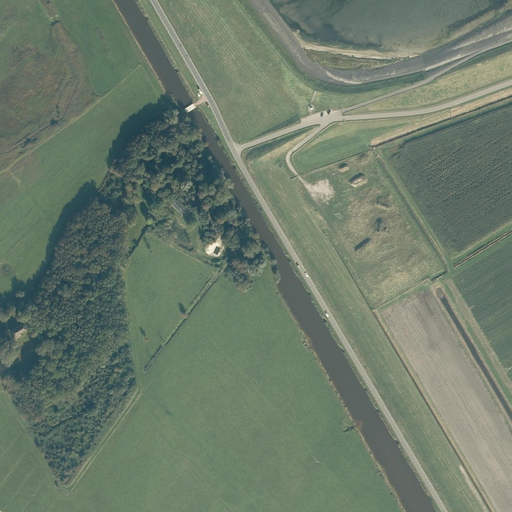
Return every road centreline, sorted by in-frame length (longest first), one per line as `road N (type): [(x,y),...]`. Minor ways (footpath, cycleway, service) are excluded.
road 1 (unclassified): [(444,511),(233,150)]
road 2 (unclassified): [(511,82),(424,111),(315,119),(233,150)]
road 3 (unclassified): [(233,150),(153,0)]
road 4 (track): [(207,96),(147,142),(120,195)]
